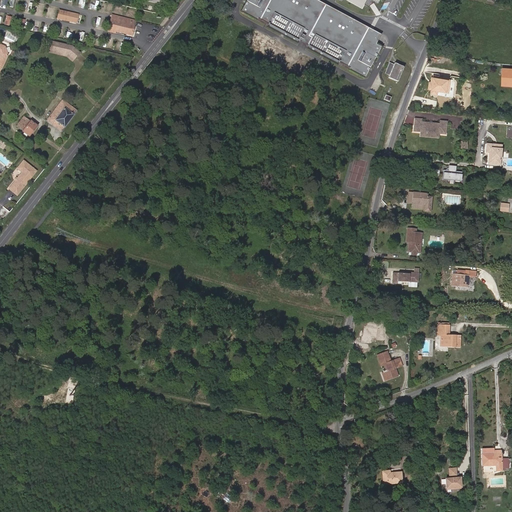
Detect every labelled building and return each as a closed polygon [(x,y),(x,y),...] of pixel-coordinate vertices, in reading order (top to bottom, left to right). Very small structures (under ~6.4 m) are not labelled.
[(371,33),(367,31),(367,30),(324,7),(325,3),(320,1),(319,4),(311,0),(247,0),(241,11),(257,20),(258,18),(268,24),(267,26),(299,43),(300,41),(308,45),(307,47),(339,64),(340,62),(350,67),(349,69),(365,77),(382,46),(377,43),(372,40),(374,37),(376,38),(379,32),(373,29),(371,33)] [(373,29),(325,3),(324,7),(367,30),(367,31),(371,33),(373,29)] [(75,23),(77,15),(58,11),(56,18),(75,23)] [(127,30),(126,33),(131,34),(134,20),(112,14),(107,30),(114,32),(114,30),(115,28),(127,30)] [(6,15),(5,24),(12,25),(13,16),(6,15)] [(379,40),(382,34),(379,32),(376,38),(374,37),(372,40),(377,43),(379,40)] [(79,53),(71,47),(51,42),(49,51),(67,55),(73,60),(79,53)] [(67,55),(49,51),(48,53),(66,56),(72,61),(73,60),(67,55)] [(398,82),(404,67),(395,63),(394,65),(390,64),(389,65),(390,65),(388,72),(387,72),(386,73),(390,74),(389,78),(398,82)] [(511,69),(504,69),(503,86),(511,86),(511,69)] [(450,92),(452,79),(432,76),(429,93),(438,94),(439,91),(450,92)] [(47,120),(61,130),(82,103),(68,93),(63,100),(62,100),(58,105),(59,106),(52,115),(51,115),(47,119),(47,120)] [(37,126),(31,121),(30,122),(24,117),(17,126),(23,131),(29,136),(37,126)] [(446,134),(447,121),(440,120),(440,123),(422,122),(422,119),(415,118),(414,131),(421,132),(439,134),(446,134)] [(501,145),(486,144),(486,152),(489,152),(490,152),(490,154),(489,154),(488,163),(500,164),(501,145)] [(15,182),(9,189),(16,196),(36,172),(23,162),(17,169),(21,173),(21,174),(17,179),(15,182)] [(462,181),(463,172),(457,171),(457,166),(450,165),(449,171),(444,170),(443,179),(462,181)] [(424,205),(424,210),(424,211),(430,212),(432,197),(427,197),(427,195),(409,193),(408,203),(412,203),(424,205)] [(508,212),(509,204),(501,203),(500,211),(508,212)] [(408,252),(412,252),(416,252),(420,253),(422,234),(416,233),(413,233),(413,229),(408,228),(407,242),(409,242),(412,243),(412,245),(409,245),(408,252)] [(467,287),(468,276),(476,277),(476,272),(454,270),(452,285),(467,287)] [(409,282),(409,280),(414,281),(414,283),(418,283),(419,273),(408,272),(408,274),(404,274),(393,273),(392,283),(398,284),(398,282),(409,282)] [(441,336),(441,346),(461,347),(461,336),(450,335),(451,326),(442,325),(441,336)] [(395,369),(402,366),(399,359),(391,362),(388,352),(378,356),(381,366),(385,365),(387,370),(383,371),(384,373),(386,380),(397,376),(395,369)] [(502,459),(502,453),(482,454),(483,466),(496,466),(496,471),(503,471),(503,469),(509,469),(508,459),(502,459)] [(456,468),(448,468),(449,478),(444,478),(445,489),(461,488),(460,477),(457,477),(456,468)] [(382,471),(384,484),(402,482),(401,472),(390,473),(390,470),(382,471)]
